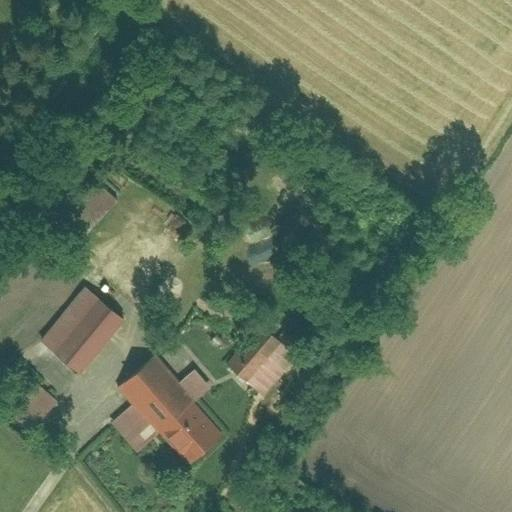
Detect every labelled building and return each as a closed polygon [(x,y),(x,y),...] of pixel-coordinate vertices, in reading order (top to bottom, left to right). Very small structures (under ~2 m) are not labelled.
[(61,215),(66,221),(77,211),(90,224),(117,199),(98,180),(61,215)] [(81,371),(121,320),(82,289),(42,341),(81,371)] [(259,328),(228,365),(265,396),(296,359),(259,328)] [(124,386),(137,400),(112,423),(137,451),(162,429),(190,460),(219,434),(192,403),(209,388),(194,371),(176,386),(152,360),(124,386)] [(28,433),(54,403),(28,379),(1,409),(28,433)]
